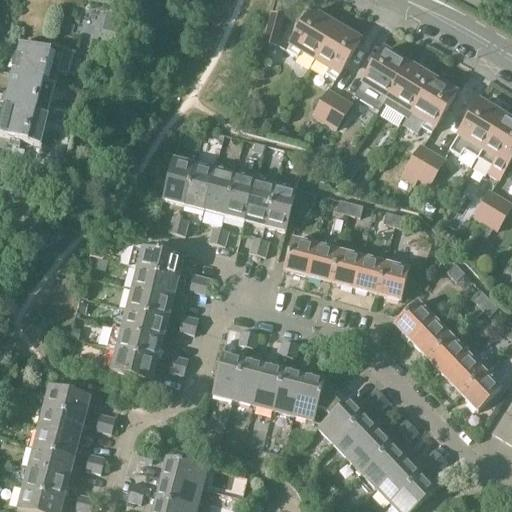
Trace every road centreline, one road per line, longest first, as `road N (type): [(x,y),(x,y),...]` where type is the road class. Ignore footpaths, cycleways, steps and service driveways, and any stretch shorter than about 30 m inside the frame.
road 1 (residential): [(511,481),(471,460),(373,360),(370,346),(219,307)]
road 2 (residential): [(219,307),(197,397),(149,415)]
